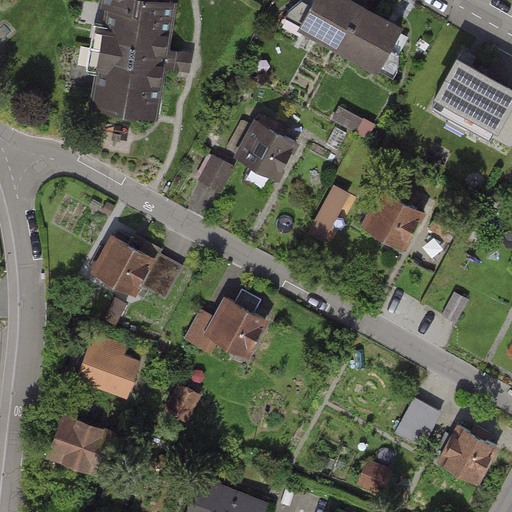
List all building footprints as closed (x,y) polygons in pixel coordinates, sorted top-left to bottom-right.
[(174,2),(167,2),(157,0),(116,0),(116,7),(106,5),(91,105),(158,115),(174,2)] [(366,6),(354,0),(316,0),(301,27),(342,49),(366,6)] [(404,27),(366,6),(342,49),(380,70),(404,27)] [(431,105),(490,138),(511,97),(511,84),(459,55),(431,105)] [(234,154),(280,179),(301,140),(254,115),(234,154)] [(222,191),(233,166),(212,156),(201,181),(222,191)] [(335,178),(311,232),(329,240),(353,185),(335,178)] [(364,225),(407,248),(426,211),(383,188),(364,225)] [(113,233),(94,267),(139,291),(142,285),(166,298),(184,265),(134,239),(132,243),(113,233)] [(203,307),(187,337),(212,350),(217,339),(247,355),(268,317),(255,310),(261,298),(242,287),(235,300),(226,295),(216,314),(203,307)] [(85,346),(73,378),(123,396),(135,364),(85,346)] [(188,418),(203,393),(185,382),(170,407),(188,418)] [(398,430),(425,444),(443,409),(417,395),(398,430)] [(55,414),(41,455),(97,475),(111,434),(55,414)] [(443,462),(481,481),(499,445),(461,426),(443,462)] [(371,455),(362,476),(386,485),(394,465),(371,455)] [(264,511),(268,503),(202,480),(190,511),(264,511)]
